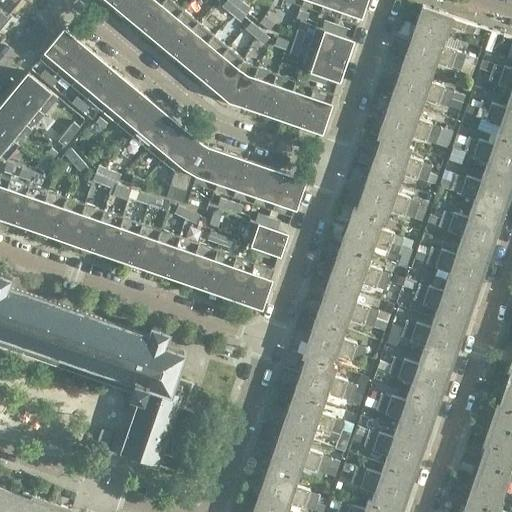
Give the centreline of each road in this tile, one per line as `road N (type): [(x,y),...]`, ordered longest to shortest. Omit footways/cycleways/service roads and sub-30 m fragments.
road 1 (residential): [(329,154),(213,119),(60,0)]
road 2 (residential): [(268,342),(0,253)]
road 3 (residential): [(426,511),(511,256)]
road 4 (residential): [(268,342),(329,154)]
road 5 (residential): [(217,511),(268,342)]
road 6 (residential): [(329,154),(395,0)]
